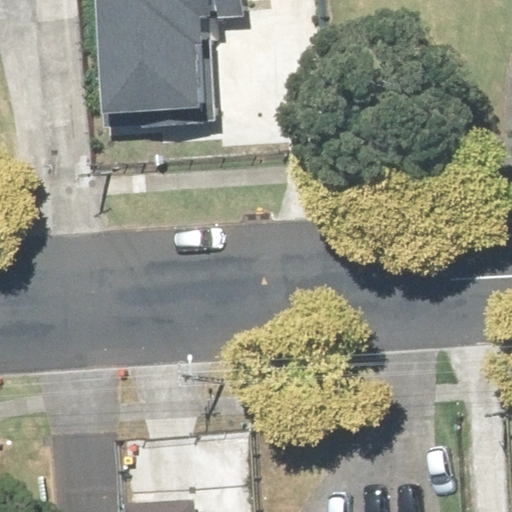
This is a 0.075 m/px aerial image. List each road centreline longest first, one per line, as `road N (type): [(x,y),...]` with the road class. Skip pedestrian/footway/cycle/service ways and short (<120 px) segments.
road 1 (residential): [(511,276),(0,307)]
road 2 (unknown): [(50,0),(77,302)]
